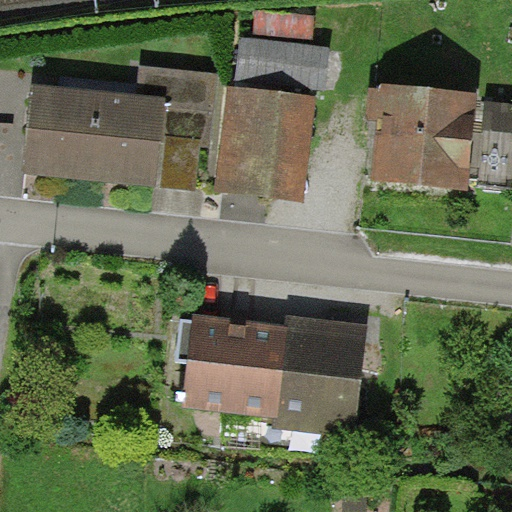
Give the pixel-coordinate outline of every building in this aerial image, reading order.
[(240,41),(236,86),(325,94),(329,49),(240,41)] [(137,100),(31,89),(22,177),(156,191),(161,145),(210,150),(217,75),(140,68),(137,100)] [(477,99),(383,88),(382,94),(369,92),(367,111),(366,123),(379,124),(372,184),(467,194),(477,99)] [(316,98),(228,89),(217,197),(305,205),(316,98)] [(237,322),(194,317),(184,410),(275,420),(274,430),(356,439),(368,328),(286,319),(285,327),(237,322)]
